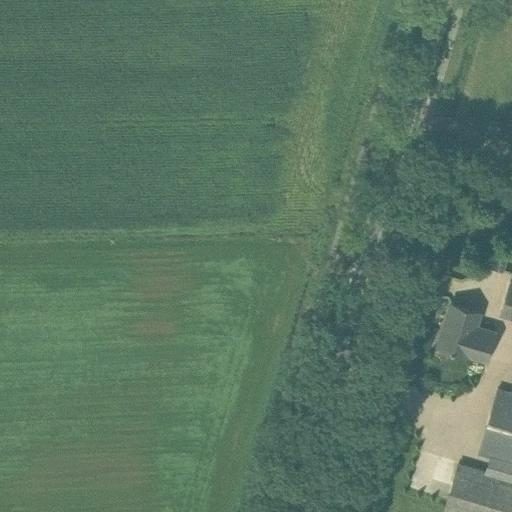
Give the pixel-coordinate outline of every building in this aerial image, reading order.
[(499,245),(492,268),(503,271),(510,248),(499,245)] [(511,281),(510,281),(500,314),(511,317),(511,281)] [(480,312),(451,303),(438,345),(467,354),(467,353),(487,359),(495,332),(475,326),(480,312)] [(511,391),(494,386),(474,451),(511,462),(511,391)] [(511,511),(511,479),(458,463),(443,511),(511,511)]
